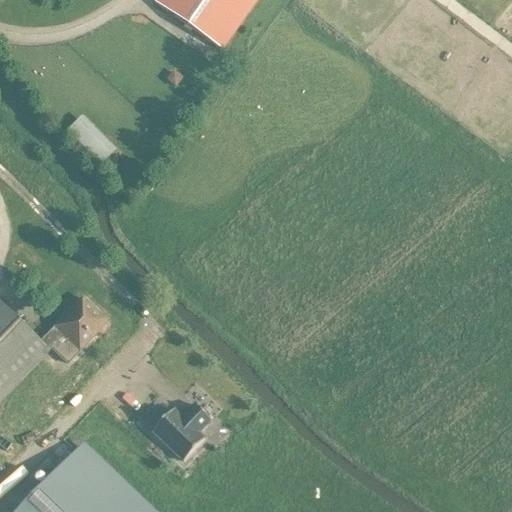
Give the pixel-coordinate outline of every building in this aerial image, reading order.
[(155,0),(154,2),(180,21),(222,50),(256,0),(155,0)] [(101,161),(112,150),(78,116),(67,127),(101,161)] [(0,400),(51,348),(67,363),(107,322),(81,298),(40,341),(0,302),(0,400)] [(210,420),(193,405),(181,418),(173,410),(152,432),(182,462),(204,439),(197,433),(210,420)] [(148,511),(81,447),(17,511),(148,511)]
